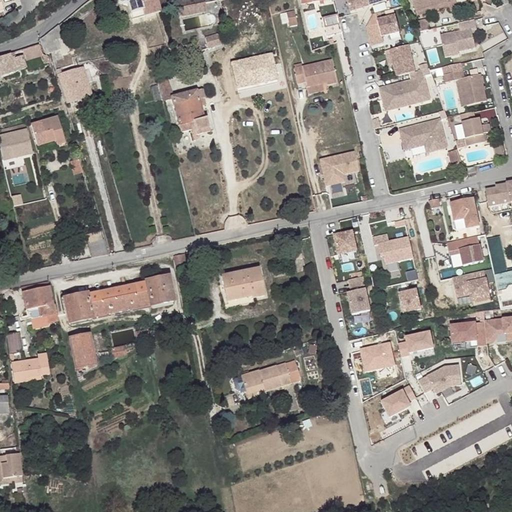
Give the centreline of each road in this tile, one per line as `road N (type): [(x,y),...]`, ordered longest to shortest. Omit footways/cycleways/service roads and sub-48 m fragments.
road 1 (residential): [(316,217),(364,460),(383,462),(413,431),(511,380)]
road 2 (residential): [(316,217),(0,287)]
road 3 (residential): [(385,203),(363,112),(360,51)]
road 4 (residential): [(511,174),(385,203)]
